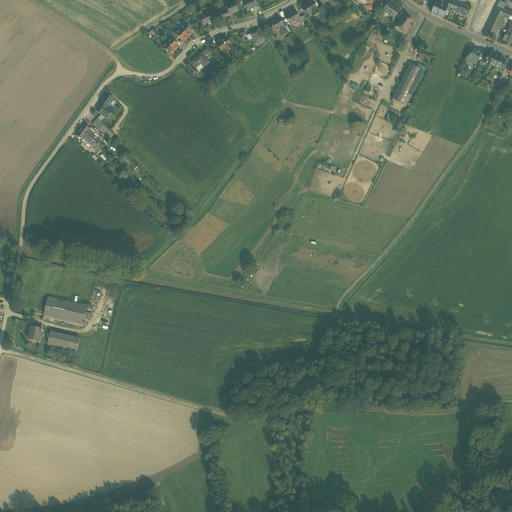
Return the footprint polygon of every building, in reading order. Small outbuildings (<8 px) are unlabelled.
[(246,0),(244,0),(242,1),(247,11),(252,9),(256,8),(252,0),(251,0),(247,2),(246,0)] [(372,6),(376,0),(354,0),(355,0),(358,2),(360,2),(365,6),(365,8),(368,11),(371,10),(372,8),(372,6)] [(467,18),(471,7),(465,5),(454,2),(449,0),(448,4),(447,8),(447,9),(447,11),(467,18)] [(485,0),(479,15),(485,17),(492,0),(485,0)] [(305,15),(306,17),(312,13),(314,17),(320,13),(317,10),(312,1),(301,8),(305,15)] [(511,49),(511,47),(511,13),(503,9),(505,4),(499,1),(483,37),(492,41),(497,29),(500,31),(504,22),(501,20),(502,17),(511,21),(502,41),(500,40),(498,43),(511,49)] [(228,11),(225,13),(227,18),(230,17),(230,15),(238,12),(235,3),(226,7),(228,11)] [(388,15),(394,19),(400,10),(388,3),(386,7),(383,10),(383,11),(388,14),(388,15)] [(447,9),(447,8),(448,4),(445,3),(443,7),(441,6),(435,3),(431,14),(443,19),(447,11),(447,9)] [(294,11),(284,17),(288,22),(291,26),(300,21),(300,20),(299,19),(294,11)] [(209,13),(200,17),(203,27),(213,23),(210,16),(209,13)] [(412,23),(404,17),(403,17),(402,19),(401,19),(400,20),(396,26),(404,31),(405,30),(407,31),(410,28),(411,28),(412,26),(412,25),(411,24),(412,23)] [(278,18),(266,25),(272,34),(279,30),(283,37),(288,34),(284,28),(280,21),(278,18)] [(187,29),(184,25),(184,26),(180,30),(188,38),(192,33),(187,29)] [(264,39),(258,29),(250,34),(256,43),(258,47),(265,42),(263,39),(264,39)] [(188,38),(180,30),(176,34),(175,34),(179,38),(183,42),(188,38)] [(375,35),(371,33),(365,46),(371,49),(373,44),(371,43),(375,35)] [(232,37),(229,40),(233,46),(237,43),(232,37)] [(174,42),(171,39),(166,43),(175,51),(179,47),(176,44),(176,43),(175,42),(174,42)] [(226,39),(217,46),(223,54),(232,48),(229,44),(229,43),(226,39)] [(175,51),(166,43),(162,48),(165,51),(165,52),(166,53),(167,53),(170,56),(170,55),(175,51)] [(479,58),(482,50),(478,49),(477,51),(474,50),(474,49),(471,48),(467,57),(468,57),(466,61),(476,65),(479,58)] [(207,54),(205,51),(190,64),(198,73),(209,63),(204,57),(207,54)] [(427,64),(430,58),(420,53),(417,59),(427,64)] [(489,65),(493,55),(493,54),(490,53),(490,54),(487,53),(485,58),(483,63),(489,65)] [(495,67),(499,57),(493,55),(489,65),(495,67)] [(502,65),(504,59),(502,58),(499,57),(495,67),(500,70),(502,65)] [(198,73),(190,64),(189,62),(185,66),(194,76),(198,73)] [(406,107),(424,72),(410,64),(392,100),(406,107)] [(107,108),(108,108),(110,105),(113,100),(114,100),(107,94),(100,103),(102,104),(97,111),(101,115),(102,115),(107,108)] [(112,111),(108,108),(107,108),(102,115),(104,117),(107,119),(112,111)] [(393,123),(396,118),(388,114),(386,120),(393,123)] [(100,121),(98,119),(93,124),(110,140),(115,135),(100,121)] [(415,122),(408,120),(405,126),(412,129),(415,122)] [(90,129),(85,125),(80,130),(87,135),(93,141),(96,137),(93,134),(90,131),(89,131),(90,129)] [(87,135),(80,130),(76,136),(82,140),(83,138),(91,146),(94,143),(93,141),(87,135)] [(103,144),(96,137),(93,141),(94,143),(97,145),(100,148),(103,144)] [(102,150),(100,148),(97,145),(94,143),(91,146),(98,153),(102,150)] [(87,306),(48,297),(43,316),(83,325),(87,306)] [(28,340),(39,342),(42,329),(31,327),(28,340)] [(79,339),(50,332),(47,344),(77,351),(79,339)]
